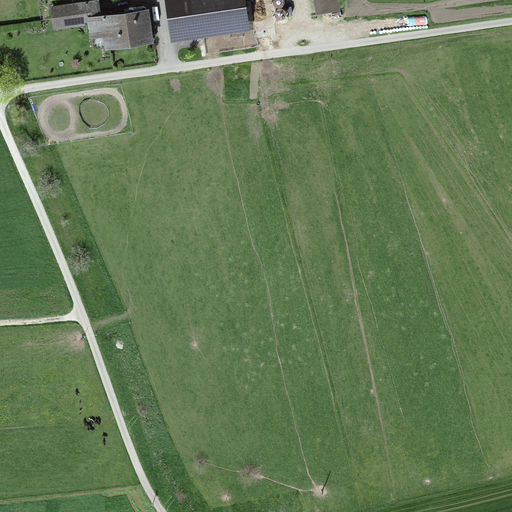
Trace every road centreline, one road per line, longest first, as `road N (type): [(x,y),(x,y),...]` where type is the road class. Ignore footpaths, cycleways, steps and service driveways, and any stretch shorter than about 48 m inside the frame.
road 1 (unclassified): [(0,93),(511,21)]
road 2 (residential): [(0,115),(141,477),(162,511)]
